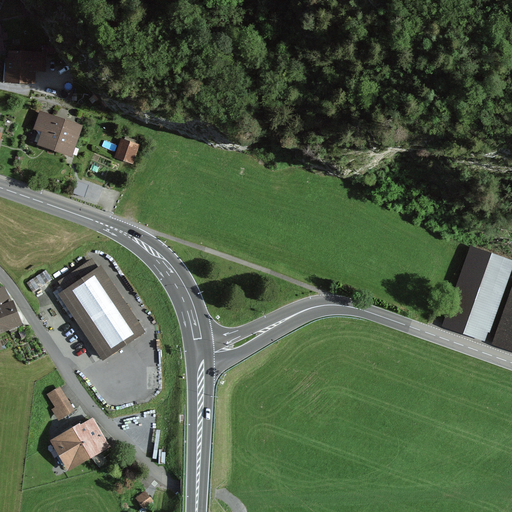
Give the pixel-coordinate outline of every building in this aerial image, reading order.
[(25,0),(22,1),(25,14),(49,9),(40,0),(25,0)] [(53,45),(65,41),(70,38),(66,34),(63,35),(61,29),(50,33),(53,45)] [(69,59),(75,55),(81,65),(83,63),(80,52),(70,39),(61,45),(69,59)] [(30,81),(30,69),(44,69),(44,54),(10,53),(9,61),(5,61),(4,80),(30,81)] [(81,65),(77,67),(81,73),(82,73),(87,70),(83,63),(81,65)] [(81,73),(81,74),(100,97),(103,95),(98,82),(87,70),(82,73),(81,73)] [(45,135),(43,142),(69,151),(76,129),(41,117),(36,131),(45,135)] [(122,141),(117,156),(131,161),(137,147),(122,141)] [(83,197),(87,185),(77,181),(73,193),(83,197)] [(472,249),(445,325),(482,338),(510,262),(472,249)] [(53,293),(66,312),(69,310),(73,316),(80,312),(108,354),(141,331),(99,269),(98,270),(92,261),(60,283),(63,286),(53,293)] [(46,270),(26,283),(33,292),(52,280),(46,270)] [(2,288),(0,288),(0,307),(8,327),(19,323),(14,310),(2,288)] [(511,293),(495,342),(511,348),(511,293)] [(49,395),(63,416),(72,409),(59,389),(49,395)] [(74,429),(75,430),(89,455),(99,449),(101,453),(109,449),(92,420),(74,429)] [(89,455),(75,430),(55,441),(63,453),(56,457),(62,466),(68,463),(70,466),(89,455)] [(144,491),(136,498),(143,507),(152,500),(144,491)]
